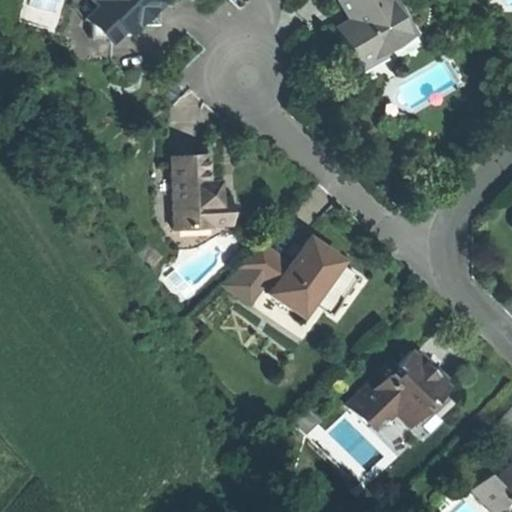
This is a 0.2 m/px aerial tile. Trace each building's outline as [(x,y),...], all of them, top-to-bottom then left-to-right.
[(91,23),(92,37),(106,37),(118,25),(151,25),(152,11),(159,4),(162,0),(92,0),(95,4),(96,10),(87,19),(91,23)] [(337,0),(342,9),(347,18),(353,27),(342,34),(338,36),(356,68),(392,48),(388,41),(411,28),(395,0),(337,0)] [(336,24),(342,34),(353,27),(347,18),(336,24)] [(106,37),(92,37),(91,23),(87,19),(78,28),(78,60),(111,60),(111,42),(106,37)] [(415,35),(411,28),(388,41),(392,48),(415,35)] [(205,156),(170,158),(174,231),(210,229),(210,227),(228,225),(227,200),(216,201),(216,194),(208,195),(207,184),(206,168),(205,156)] [(215,183),(207,184),(208,195),(216,194),(215,183)] [(242,221),(241,196),(228,196),(229,222),(242,221)] [(321,250),(306,239),(288,265),(270,290),(267,294),(300,317),(310,303),(319,290),(337,264),(339,262),(321,250)] [(162,255),(146,241),(136,252),(152,266),(162,255)] [(264,286),(270,290),(288,265),(258,243),(236,266),(255,279),(264,286)] [(355,277),(337,264),(319,290),(337,303),(355,277)] [(221,284),(241,299),(255,279),(236,266),(221,284)] [(250,305),(264,286),(255,279),(241,299),(250,305)] [(328,316),(337,303),(319,290),(310,303),(328,316)] [(346,406),(366,425),(378,413),(392,413),(406,427),(413,420),(423,428),(435,416),(436,417),(449,404),(439,394),(446,388),(438,380),(431,373),(421,383),(414,376),(424,366),(409,352),(393,368),(389,363),(346,406)] [(431,373),(424,366),(414,376),(421,383),(431,373)] [(511,447),(484,475),(485,476),(471,490),(491,510),(504,496),(509,501),(511,503),(511,447)] [(492,511),(498,511),(509,501),(504,496),(491,510),(492,511)]
